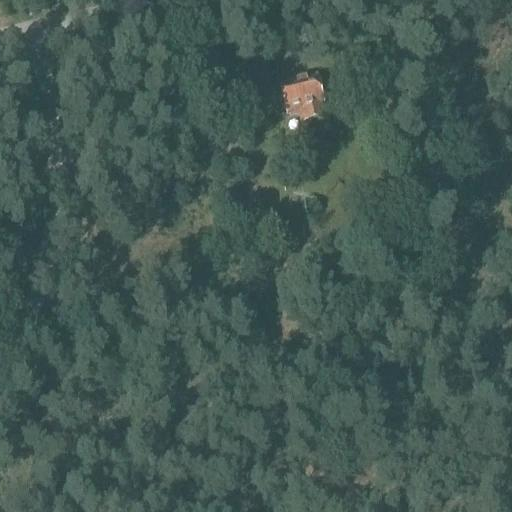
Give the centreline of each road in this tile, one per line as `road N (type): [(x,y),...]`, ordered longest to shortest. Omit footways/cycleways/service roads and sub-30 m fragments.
road 1 (unclassified): [(0,386),(26,335),(55,217),(58,146),(39,29)]
road 2 (unclassified): [(39,29),(174,0)]
